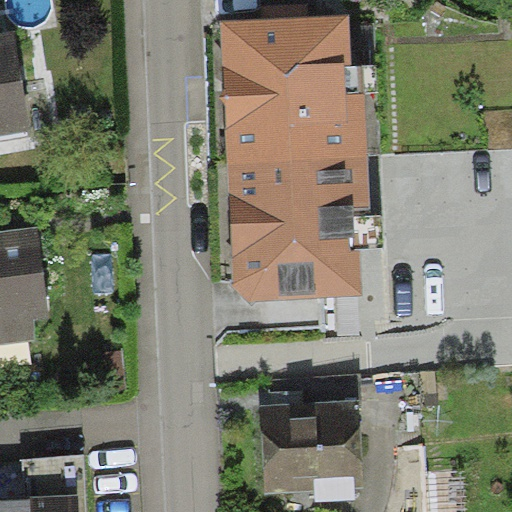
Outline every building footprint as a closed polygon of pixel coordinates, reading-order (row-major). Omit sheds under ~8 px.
[(222,20),(228,159),(367,154),(364,65),(351,66),(349,15),(222,20)] [(0,32),(0,135),(31,131),(14,30),(0,32)] [(367,154),(228,159),(232,283),(252,305),(257,300),(364,295),(361,249),(354,250),(354,207),(371,208),(367,154)] [(38,225),(0,230),(0,342),(52,336),(38,225)] [(358,401),(262,405),(265,492),(361,489),(358,401)] [(0,499),(0,511),(79,511),(79,496),(0,499)]
